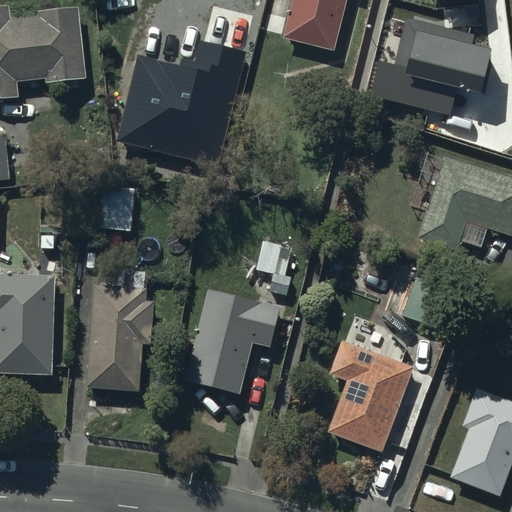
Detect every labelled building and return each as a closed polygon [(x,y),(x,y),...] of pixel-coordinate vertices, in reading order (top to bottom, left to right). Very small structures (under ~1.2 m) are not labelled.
[(291,0),(282,36),(332,48),(344,0),(291,0)] [(405,0),(396,33),(468,52),(481,0),(405,0)] [(8,5),(0,6),(0,98),(17,97),(16,81),(45,78),(45,84),(84,80),(76,6),(36,10),(37,17),(9,20),(8,5)] [(5,138),(0,138),(0,182),(8,182),(5,138)] [(511,177),(443,157),(427,209),(424,209),(415,238),(456,251),(459,240),(481,247),(486,228),(511,236),(511,177)] [(130,233),(135,189),(90,185),(86,228),(130,233)] [(118,285),(93,283),(85,386),(138,390),(141,343),(149,344),(153,300),(143,300),(145,270),(119,268),(118,285)] [(52,275),(0,273),(0,372),(51,374),(52,275)] [(279,305),(207,288),(184,380),(239,393),(252,341),(269,346),(279,305)] [(413,365),(342,339),(328,373),(346,380),(327,431),(381,451),(413,365)] [(511,401),(476,388),(461,426),(468,429),(450,477),(501,496),(511,465),(511,401)]
